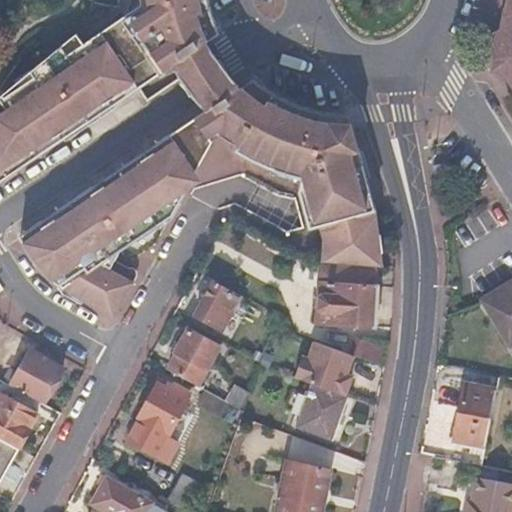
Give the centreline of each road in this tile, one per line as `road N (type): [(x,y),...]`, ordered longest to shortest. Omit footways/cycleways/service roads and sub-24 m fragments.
road 1 (secondary): [(378,70),(418,240),(417,346),(382,511)]
road 2 (residential): [(297,31),(179,90),(0,216)]
road 3 (residential): [(121,357),(212,195),(243,191),(290,220)]
road 4 (residential): [(35,511),(121,357)]
road 5 (tertiary): [(511,183),(429,48)]
road 6 (residential): [(121,357),(30,306),(0,262)]
